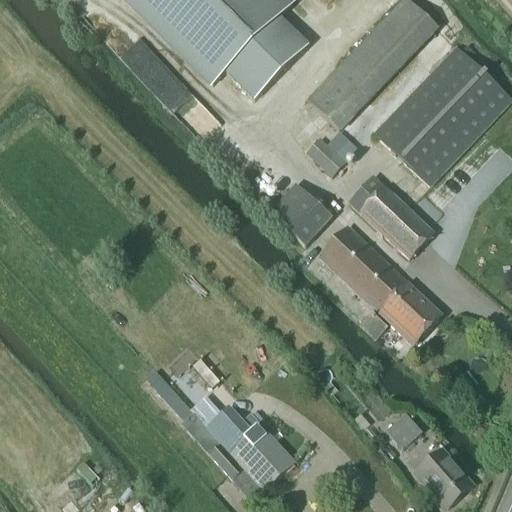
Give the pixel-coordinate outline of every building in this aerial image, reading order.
[(295,6),(288,0),(117,0),(210,92),(226,80),(253,106),(308,50),(280,22),(295,6)] [(340,137),(439,34),(404,2),(306,105),(340,137)] [(511,104),(455,51),(372,138),(430,192),(511,105),(511,104)] [(331,183),(346,167),(320,144),(305,159),(331,183)] [(408,264),(433,238),(373,182),(348,209),(408,264)] [(305,252),(332,224),(295,189),(269,218),(305,252)] [(406,288),(407,288),(346,231),(317,263),(377,319),(378,318),(413,351),(441,320),(406,288)] [(375,346),(387,332),(371,317),(358,331),(375,346)] [(190,416),(160,384),(153,377),(147,383),(153,390),(184,422),(190,416)] [(231,416),(209,435),(221,449),(224,454),(228,458),(244,476),(261,495),(263,497),(295,468),(295,467),(259,428),(250,419),(241,427),(231,416)] [(192,419),(181,429),(209,460),(232,486),(244,476),(228,458),(224,454),(221,449),(209,435),(208,436),(192,419)] [(385,435),(385,436),(402,455),(422,439),(404,419),(385,435)] [(445,511),(448,511),(473,491),(441,455),(415,477),(445,511)]
